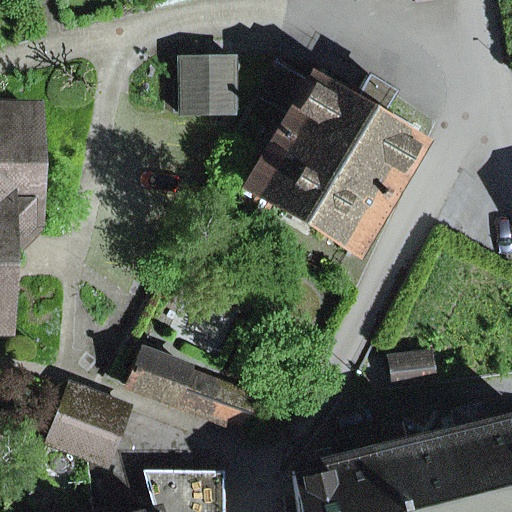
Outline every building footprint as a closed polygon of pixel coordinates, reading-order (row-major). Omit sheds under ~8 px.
[(180,115),(233,114),(233,58),(179,59),(180,115)] [(375,119),(350,104),(330,92),(277,60),(258,95),(288,114),(244,186),(352,251),(415,143),(394,130),(375,119)] [(350,104),(375,119),(391,93),(366,77),(350,104)] [(0,233),(7,234),(12,239),(31,221),(26,216),(26,204),(29,204),(30,111),(0,110),(0,233)] [(31,221),(12,239),(20,247),(39,229),(31,221)] [(138,350),(122,384),(175,404),(187,373),(189,368),(138,350)] [(388,360),(390,384),(432,380),(429,356),(388,360)] [(187,373),(175,404),(247,432),(259,402),(187,373)] [(69,387),(59,415),(115,437),(125,409),(69,387)] [(455,431),(481,425),(476,404),(450,411),(455,431)] [(48,443),(103,464),(115,437),(59,415),(48,443)] [(403,422),(409,443),(433,437),(428,416),(403,422)] [(511,511),(511,416),(481,425),(455,431),(444,434),(464,511),(511,511)] [(379,450),(391,447),(386,426),(373,429),(379,450)] [(354,456),(372,452),(379,450),(373,429),(349,435),(354,456)] [(391,447),(379,450),(372,452),(387,511),(464,511),(444,434),(433,437),(409,443),(391,447)] [(387,511),(372,452),(354,456),(292,472),(297,511),(387,511)] [(218,511),(222,511),(222,473),(142,472),(151,509),(218,493),(218,511)] [(218,511),(218,493),(151,509),(139,511),(218,511)]
